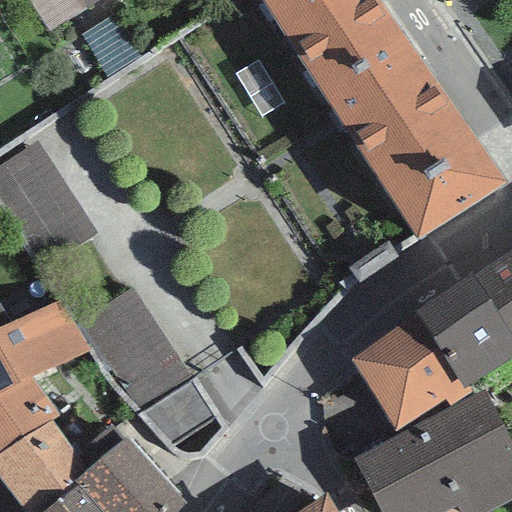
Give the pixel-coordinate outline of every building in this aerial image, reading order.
[(72,0),(85,20),(115,0),(72,0)] [(370,0),(250,0),(420,255),(505,198),(370,0)] [(40,144),(0,169),(0,203),(42,269),(97,234),(40,144)] [(511,261),(472,288),(511,348),(511,261)] [(511,348),(472,288),(415,325),(463,400),(511,368),(511,348)] [(135,290),(80,324),(136,412),(190,378),(135,290)] [(10,333),(0,339),(0,463),(50,433),(59,427),(36,391),(89,359),(56,306),(10,333)] [(0,339),(10,333),(0,316),(0,339)] [(463,400),(415,325),(349,371),(395,443),(444,409),(449,416),(466,404),(463,400)] [(354,387),(323,409),(360,460),(391,439),(354,387)] [(502,511),(511,507),(511,452),(483,397),(355,466),(375,511),(502,511)] [(50,433),(0,463),(0,493),(15,511),(57,511),(91,481),(50,433)] [(91,481),(57,511),(182,511),(128,445),(91,481)]
